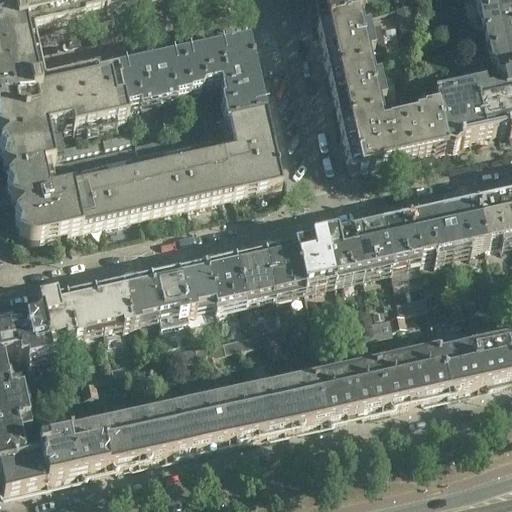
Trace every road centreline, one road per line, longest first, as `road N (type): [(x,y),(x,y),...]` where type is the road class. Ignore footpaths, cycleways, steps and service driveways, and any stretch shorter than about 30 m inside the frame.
road 1 (residential): [(511,417),(85,511)]
road 2 (residential): [(0,297),(328,223)]
road 3 (residential): [(283,5),(0,67)]
road 4 (residential): [(283,5),(328,223)]
road 5 (residential): [(328,223),(511,181)]
